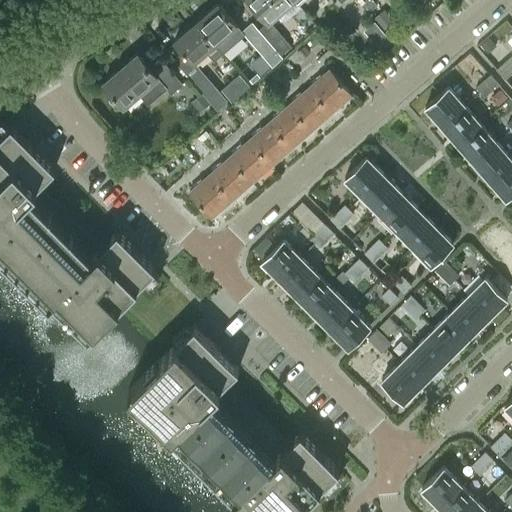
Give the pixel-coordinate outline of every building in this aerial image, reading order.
[(251,0),(269,20),(291,0),(251,0)] [(358,0),(368,11),(376,3),(373,0),(358,0)] [(234,26),(237,23),(218,1),(196,20),(224,51),(242,35),(234,26)] [(385,27),(394,19),(384,7),(375,15),(385,27)] [(214,59),(224,51),(196,20),(175,39),(194,61),(206,50),(214,59)] [(262,51),(271,43),(252,21),(243,29),(262,51)] [(283,54),(291,46),(272,23),(263,31),(283,54)] [(478,45),(486,53),(494,46),(487,37),(478,45)] [(303,45),(297,51),(302,57),(309,51),(303,45)] [(154,71),(138,52),(103,82),(113,93),(109,99),(116,107),(122,105),(123,106),(139,92),(148,102),(166,86),(171,92),(182,82),(164,62),(154,71)] [(511,71),(511,70),(511,56),(511,55),(503,62),(511,71)] [(504,78),(511,71),(503,62),(496,68),(504,78)] [(218,108),(227,99),(198,67),(189,76),(203,91),(211,100),(218,108)] [(332,111),(352,94),(330,68),(310,86),(332,111)] [(240,73),(223,88),(233,99),(250,85),(240,73)] [(490,89),(498,83),(489,73),(482,80),(490,89)] [(483,96),(490,89),(482,80),(475,86),(483,96)] [(442,124),(464,103),(448,85),(425,105),(442,124)] [(312,129),(332,111),(310,86),(290,103),(312,129)] [(500,88),(491,96),(498,104),(507,96),(500,88)] [(200,110),(211,100),(203,91),(191,101),(200,110)] [(292,146),(312,129),(290,103),(270,120),(292,146)] [(464,103),(442,124),(458,142),(480,122),(480,121),(466,105),(464,103)] [(61,160),(34,134),(17,116),(0,132),(0,249),(50,299),(52,297),(88,333),(116,306),(161,261),(123,222),(105,240),(43,179),(61,160)] [(272,163),(292,146),(270,120),(250,138),(272,163)] [(473,160),(496,140),(480,122),(458,142),(473,160)] [(252,181),(272,163),(250,138),(230,155),(252,181)] [(489,178),(511,158),(496,140),(473,160),(489,178)] [(232,198),(252,181),(230,155),(210,173),(232,198)] [(362,194),(383,172),(366,155),(344,176),(362,194)] [(505,196),(511,189),(511,158),(489,178),(505,196)] [(379,211),(400,189),(383,172),(362,194),(379,211)] [(212,216),(232,198),(210,173),(190,190),(212,216)] [(396,228),(418,206),(400,189),(379,211),(396,228)] [(346,218),(353,211),(344,203),(337,210),(346,218)] [(414,245),(435,224),(418,206),(396,228),(414,245)] [(326,238),(333,231),(310,208),(303,216),(317,230),(326,238)] [(339,225),(346,218),(337,210),(330,217),(339,225)] [(430,262),(452,241),(435,224),(414,245),(430,262)] [(319,245),(326,238),(317,230),(310,237),(319,245)] [(258,244),(254,248),(263,258),(276,245),(266,235),(258,244)] [(381,253),(388,246),(379,237),(372,244),(381,253)] [(280,276),(301,255),(284,238),(276,245),(263,258),(262,259),(280,276)] [(374,261),(381,253),(372,244),(364,251),(374,261)] [(297,294),(318,272),(301,255),(280,276),(297,294)] [(361,273),(369,266),(359,256),(352,263),(361,273)] [(440,274),(449,265),(442,258),(433,267),(440,274)] [(353,280),(361,273),(352,263),(344,271),(353,280)] [(447,281),(456,272),(449,265),(440,274),(447,281)] [(314,311),(335,289),(318,272),(297,294),(314,311)] [(411,283),(410,283),(401,274),(394,282),(403,291),(411,283)] [(489,313),(506,296),(484,275),(468,291),(489,313)] [(390,304),(398,296),(389,286),(381,294),(390,304)] [(331,328),(352,306),(335,289),(314,311),(331,328)] [(472,330),(489,313),(468,291),(450,309),(472,330)] [(408,310),(418,301),(411,293),(401,303),(408,310)] [(416,318),(425,308),(418,301),(408,310),(416,318)] [(348,345),(369,323),(352,306),(331,328),(348,345)] [(455,347),(472,330),(450,309),(433,326),(455,347)] [(158,359),(127,390),(248,511),(295,511),(299,508),(304,504),(319,489),(339,469),(340,469),(300,430),(287,444),(224,382),(238,368),(196,325),(194,323),(180,338),(163,354),(158,359)] [(373,342),(381,333),(375,326),(366,335),(373,342)] [(438,364),(455,347),(433,326),(416,343),(438,364)] [(380,349),(389,340),(381,333),(373,342),(380,349)] [(421,381),(438,364),(416,343),(399,360),(421,381)] [(404,398),(421,381),(399,360),(382,377),(404,398)] [(505,446),(511,439),(503,431),(496,438),(505,446)] [(498,454),(505,446),(496,438),(489,445),(498,454)] [(511,448),(503,457),(511,465),(511,463),(511,448)] [(493,460),(492,459),(484,451),(477,458),(486,467),(493,460)] [(473,481),(486,467),(477,458),(470,464),(475,470),(468,476),(473,481)] [(439,503),(460,482),(443,465),(422,486),(439,503)] [(447,511),(464,511),(477,500),(460,482),(439,503),(447,511)] [(489,511),(477,500),(464,511),(489,511)]
